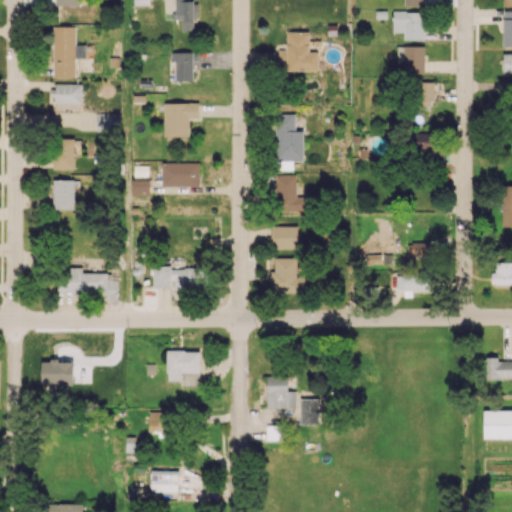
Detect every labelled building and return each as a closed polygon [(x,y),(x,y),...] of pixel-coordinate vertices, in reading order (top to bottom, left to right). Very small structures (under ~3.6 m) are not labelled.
[(198,0),(174,0),(174,19),(181,19),(181,29),(193,30),(194,17),(198,18),(198,0)] [(502,46),(511,45),(511,9),(503,10),(502,46)] [(403,39),(424,39),(424,12),(393,11),(392,31),(404,32),(403,39)] [(53,77),(75,77),(75,57),(85,57),(85,44),(75,44),(75,26),(53,26),(53,77)] [(309,51),(309,31),(286,31),(286,49),(279,49),(278,70),(318,70),(318,51),(309,51)] [(424,45),(397,46),(397,60),(404,59),(404,74),(424,73),(424,45)] [(192,80),(192,60),(198,60),(198,52),(171,52),(171,61),(175,61),(175,80),(192,80)] [(511,53),(502,53),(502,73),(511,72),(511,53)] [(433,82),(418,81),(417,105),(433,106),(433,82)] [(82,84),(55,83),(55,103),(81,103),(82,84)] [(164,103),(164,136),(189,135),(189,117),(199,117),(198,102),(164,103)] [(119,113),(97,113),(97,130),(120,130),(119,113)] [(303,160),(303,130),(295,130),(295,114),(275,114),(275,169),(293,169),(293,160),(303,160)] [(433,154),(434,133),(413,133),(412,153),(433,154)] [(74,138),(54,138),(53,168),(73,169),(74,138)] [(199,162),(162,162),(161,186),(199,186),(199,162)] [(296,174),(275,174),(275,211),(306,211),(306,197),(296,197),(296,174)] [(75,209),(75,180),(53,179),(52,208),(75,209)] [(149,180),(131,179),(131,193),(149,194),(149,180)] [(511,185),(501,185),(502,227),(511,226),(511,185)] [(297,249),(298,226),(271,225),(270,248),(297,249)] [(433,255),(432,242),(407,242),(407,256),(433,255)] [(271,270),(270,291),(305,292),(306,277),(296,277),(297,258),(274,257),(274,270),(271,270)] [(492,284),(511,284),(511,261),(492,261),(492,284)] [(196,287),(195,268),(170,268),(170,265),(153,265),(153,287),(173,287),(196,287)] [(117,300),(117,280),(107,280),(107,273),(82,273),(82,267),(58,267),(58,292),(104,293),(104,300),(117,300)] [(396,274),(396,289),(403,289),(403,297),(411,297),(412,290),(429,291),(429,275),(396,274)] [(181,386),(199,387),(200,350),(167,350),(167,380),(182,380),(181,386)] [(372,354),(355,354),(355,366),(373,366),(372,354)] [(486,379),(511,378),(511,360),(497,361),(497,357),(486,357),(486,379)] [(296,390),(287,390),(287,375),(267,375),(266,397),(273,398),(273,408),(296,408),(296,390)] [(319,424),(320,398),(300,398),(300,423),(319,424)] [(483,438),(511,437),(511,409),(483,410),(483,438)] [(148,430),(167,431),(168,411),(149,411),(148,430)] [(150,491),(178,492),(178,471),(151,470),(150,491)] [(82,511),(83,503),(46,502),(45,511),(82,511)]
